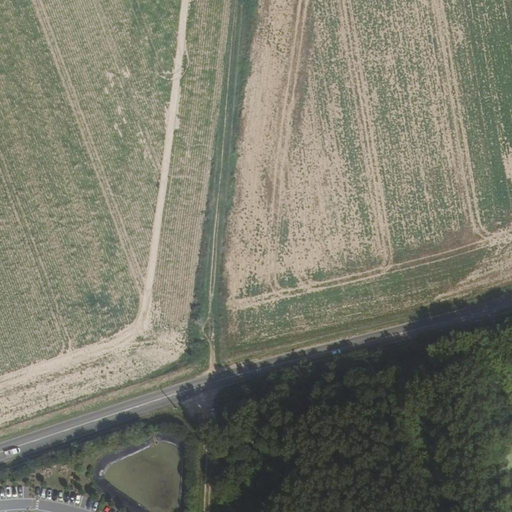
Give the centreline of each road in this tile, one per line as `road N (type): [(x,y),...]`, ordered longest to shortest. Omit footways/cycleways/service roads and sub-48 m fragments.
road 1 (primary): [(511,303),(212,383),(0,453)]
road 2 (track): [(205,511),(224,146),(245,0)]
